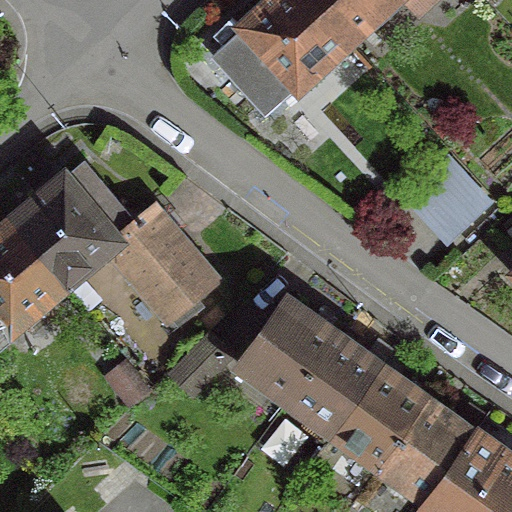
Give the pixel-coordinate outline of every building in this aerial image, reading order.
[(344,40),(307,0),(267,0),(212,52),(266,111),(292,87),(293,88),(344,40)] [(307,0),(344,40),(389,0),(307,0)] [(442,244),(484,203),(442,159),(399,200),(442,244)] [(34,198),(5,223),(59,285),(102,250),(163,323),(214,281),(149,205),(130,221),(79,161),(60,178),(58,178),(53,173),(29,192),(34,198)] [(0,335),(59,285),(5,223),(0,226),(0,335)] [(330,334),(281,299),(234,365),(283,400),(330,334)] [(227,355),(205,334),(166,373),(188,395),(227,355)] [(376,367),(330,334),(283,400),(329,433),(376,367)] [(423,401),(376,367),(329,433),(376,466),(423,401)] [(467,433),(423,401),(376,466),(420,498),(422,499),(469,434),(467,433)] [(467,433),(469,434),(422,499),(420,498),(412,509),(414,510),(412,511),(511,511),(511,456),(471,427),(467,433)]
